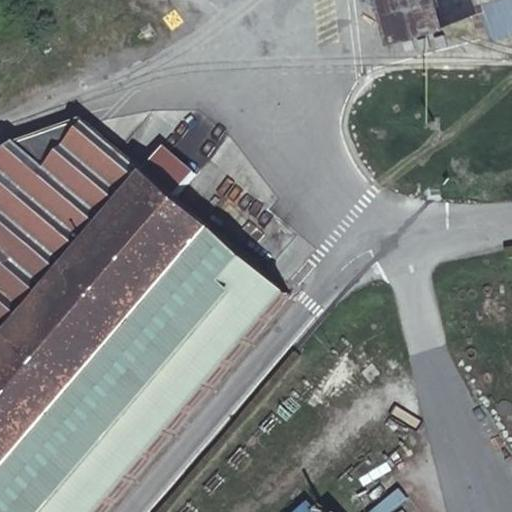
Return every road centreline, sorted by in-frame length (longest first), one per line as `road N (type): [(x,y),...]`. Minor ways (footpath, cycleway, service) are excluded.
road 1 (unknown): [(485,511),(433,364),(330,173),(307,70),(310,29)]
road 2 (unknown): [(310,29),(0,113)]
